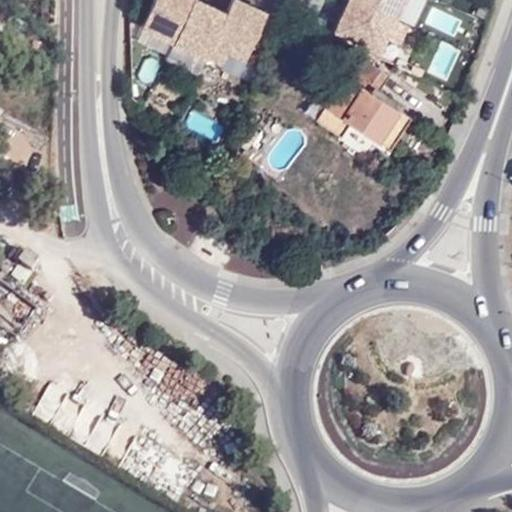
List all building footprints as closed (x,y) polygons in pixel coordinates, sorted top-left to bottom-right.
[(228,0),(222,13),(196,0),(147,0),(134,26),(219,67),(225,53),(238,59),(260,14),(231,0),(228,0)] [(341,0),(330,27),(376,47),(380,36),(393,41),(401,23),(391,19),(398,0),(341,0)] [(428,10),(425,29),(457,33),(460,15),(428,10)] [(446,81),(458,50),(439,43),(427,74),(446,81)] [(341,136),(351,122),(376,140),(397,107),(377,94),(389,76),(355,53),(343,71),(346,74),(316,120),(341,136)] [(390,149),(411,117),(397,107),(376,140),(390,149)] [(183,127),(216,142),(224,126),(191,110),(183,127)] [(34,272),(40,263),(28,254),(21,264),(34,272)]
